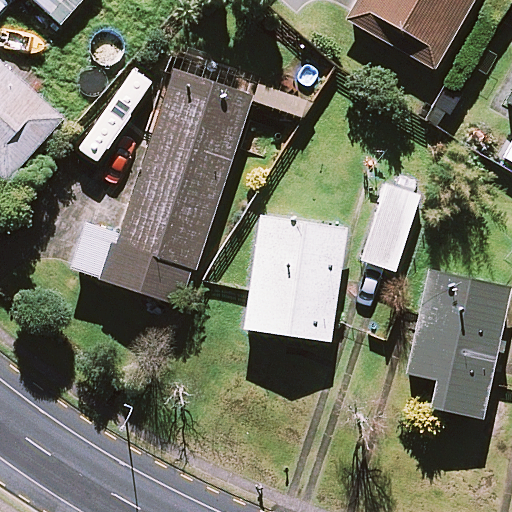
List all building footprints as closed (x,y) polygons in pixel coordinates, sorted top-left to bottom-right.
[(24,0),(61,28),(82,0),(24,0)] [(462,0),(348,0),(335,24),(422,72),(462,0)] [(242,99),(163,73),(109,236),(76,226),(60,272),(172,309),(242,99)] [(0,179),(51,125),(0,78),(0,179)] [(511,86),(503,104),(511,108),(511,86)] [(412,200),(377,190),(354,267),(388,277),(412,200)] [(334,233),(250,221),(234,333),(318,345),(334,233)] [(504,290),(424,273),(402,375),(432,382),(427,409),(476,420),(504,290)]
